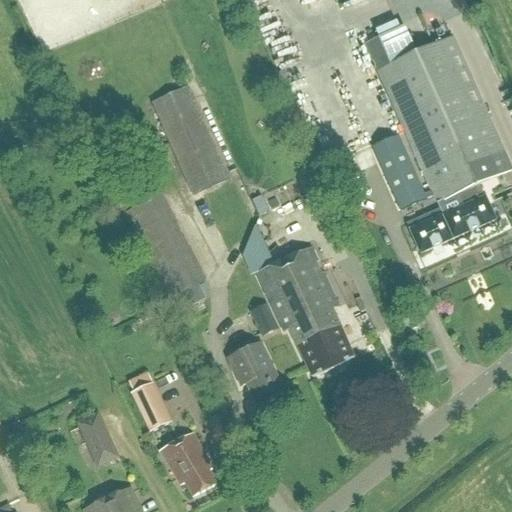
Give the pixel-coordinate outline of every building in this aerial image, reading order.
[(261,44),(281,37),(278,27),(258,34),(261,44)] [(447,217),(457,239),(495,223),(479,187),(511,172),(452,39),(377,73),(437,206),(458,197),(463,210),(447,217)] [(191,195),(227,178),(187,89),(152,105),(191,195)] [(399,146),(374,155),(397,212),(423,201),(399,146)] [(114,200),(123,217),(168,302),(205,283),(160,197),(151,180),(114,200)] [(457,239),(447,217),(443,219),(440,211),(406,227),(420,256),(457,239)] [(289,332),(312,381),(353,361),(338,329),(330,313),(337,309),(309,250),(254,277),(283,335),(289,332)] [(250,314),(261,339),(278,332),(267,307),(250,314)] [(289,406),(278,383),(260,346),(228,362),(241,389),(246,386),(261,419),(289,406)] [(171,426),(159,397),(153,385),(152,385),(146,375),(128,384),(133,394),(130,396),(135,407),(148,435),(171,426)] [(192,500),(217,487),(209,473),(213,471),(192,436),(159,454),(180,488),(184,486),(192,500)] [(139,511),(129,491),(84,511),(139,511)]
